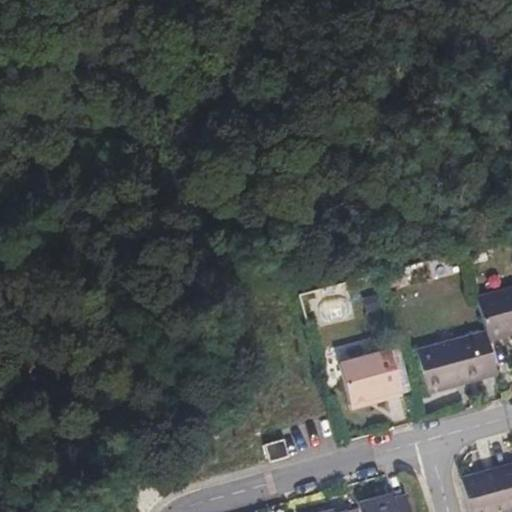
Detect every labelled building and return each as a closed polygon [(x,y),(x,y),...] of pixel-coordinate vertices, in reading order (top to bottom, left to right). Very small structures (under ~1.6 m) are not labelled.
[(482,330),(486,346),(511,338),(511,293),(475,304),(482,330)] [(495,378),(486,346),(482,330),(411,350),(425,398),(495,378)] [(382,396),(383,400),(404,394),(391,349),(340,364),(352,404),(382,396)] [(382,396),(352,404),(354,409),(383,400),(382,396)] [(282,441),(264,446),(269,463),(287,458),(282,441)] [(511,508),(511,507),(511,466),(500,470),(511,508)] [(472,511),(496,511),(511,508),(500,470),(464,480),(472,511)] [(359,507),(360,511),(410,511),(407,500),(393,504),(391,499),(359,507)]
